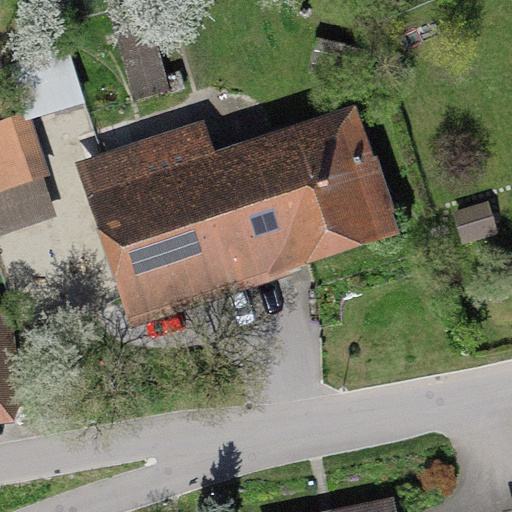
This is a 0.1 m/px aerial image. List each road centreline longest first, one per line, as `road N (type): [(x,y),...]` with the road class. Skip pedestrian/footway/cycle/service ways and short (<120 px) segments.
road 1 (residential): [(278,432),(0,465)]
road 2 (residential): [(511,381),(278,432)]
road 3 (residential): [(61,511),(278,432)]
